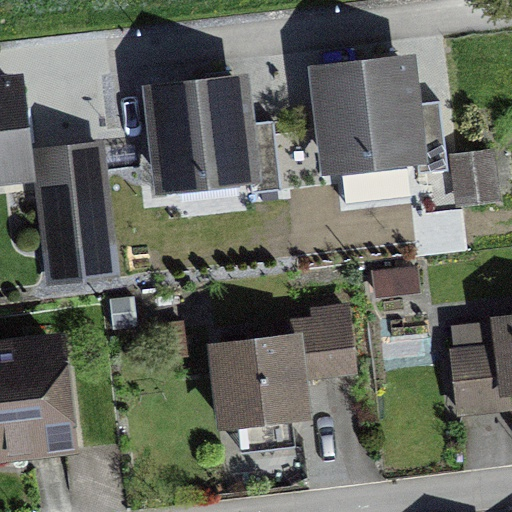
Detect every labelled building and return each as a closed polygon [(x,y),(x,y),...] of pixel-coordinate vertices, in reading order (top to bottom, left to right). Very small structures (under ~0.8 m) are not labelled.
[(409,56),(311,67),(322,168),(412,158),(413,175),(445,171),(437,103),(415,105),(409,56)] [(20,72),(0,74),(0,157),(30,154),(20,72)] [(242,77),(145,86),(154,183),(249,175),(251,189),(282,187),(276,120),(246,122),(242,77)] [(100,135),(45,141),(55,235),(110,229),(100,135)] [(485,154),(451,158),(456,204),(489,200),(485,154)] [(300,330),(204,342),(215,430),(308,419),(303,377),(353,371),(344,302),(297,307),(300,330)] [(511,390),(511,306),(487,309),(488,320),(447,324),(453,382),(495,377),(497,392),(511,390)] [(61,340),(0,346),(0,459),(73,452),(61,340)]
